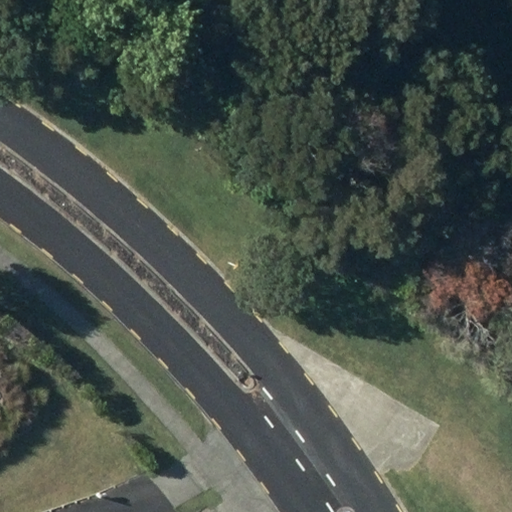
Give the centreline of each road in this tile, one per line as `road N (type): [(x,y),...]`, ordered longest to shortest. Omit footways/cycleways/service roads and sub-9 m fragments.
road 1 (residential): [(0,147),(222,340),(277,429)]
road 2 (residential): [(212,461),(163,386),(0,233)]
road 3 (residential): [(212,461),(71,511)]
